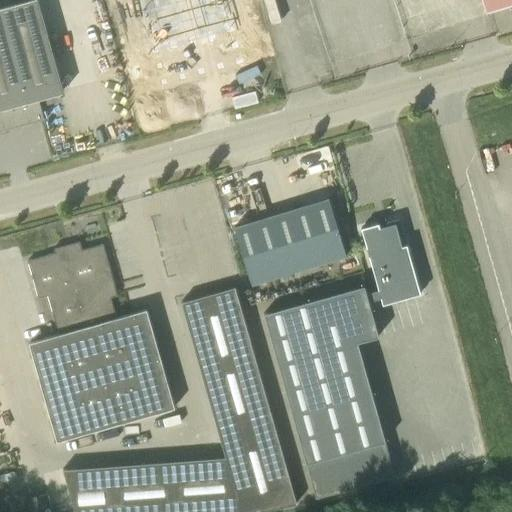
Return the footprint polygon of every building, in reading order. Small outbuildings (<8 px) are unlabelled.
[(31,0),(0,8),(0,131),(0,132),(44,119),(39,99),(62,92),(62,91),(36,0),(31,0)] [(139,0),(159,69),(236,47),(222,0),(139,0)] [(511,4),(511,0),(483,0),(487,12),(511,4)] [(234,227),(251,285),(347,255),(329,198),(234,227)] [(379,223),(361,228),(378,289),(381,298),(382,304),(420,294),(404,238),(399,219),(386,222),(388,226),(380,228),(379,223)] [(48,295),(59,334),(29,343),(57,441),(175,408),(147,309),(117,319),(108,288),(115,286),(103,244),(75,252),(73,243),(54,248),(55,253),(28,261),(39,298),(48,295)] [(74,511),(255,511),(296,503),(235,288),(235,287),(181,302),(225,457),(63,469),(74,511)] [(264,313),(316,498),(394,475),(357,342),(378,336),(368,302),(380,298),(382,304),(378,289),(366,292),(352,296),(350,289),(264,313)] [(56,511),(50,489),(16,498),(19,511),(56,511)]
